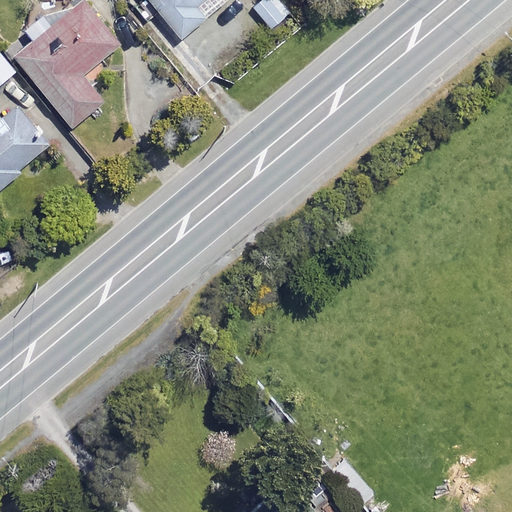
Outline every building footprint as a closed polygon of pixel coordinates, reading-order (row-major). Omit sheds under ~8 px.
[(119,44),(82,0),(56,22),(48,12),(25,30),(34,40),(14,56),(72,126),(102,101),(81,75),(119,44)] [(150,0),(182,37),(219,5),(215,0),(150,0)] [(0,81),(14,70),(0,52),(0,81)] [(17,168),(48,144),(19,106),(0,120),(0,187),(21,172),(17,168)] [(312,511),(305,502),(291,484),(258,509),(254,511),(247,511),(245,509),(240,511),(312,511)]
